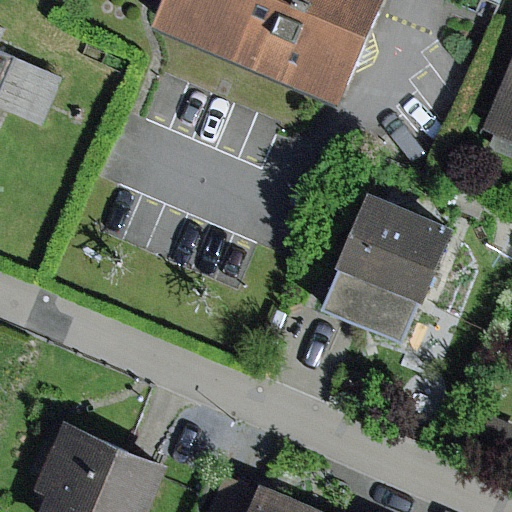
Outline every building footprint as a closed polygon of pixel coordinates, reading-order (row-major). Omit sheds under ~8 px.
[(379,0),(163,0),(152,30),(337,105),(379,0)] [(0,92),(13,62),(0,56),(0,92)] [(511,68),(484,133),(511,144),(511,68)] [(443,240),(359,205),(324,290),(374,311),(380,296),(414,311),(443,240)] [(150,511),(167,470),(66,431),(34,511),(150,511)] [(304,511),(234,480),(219,511),(304,511)]
